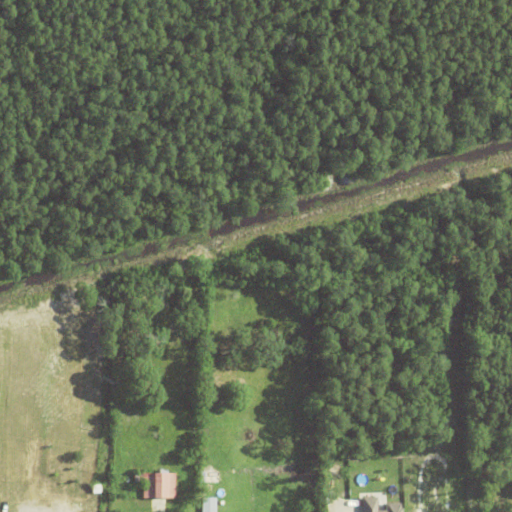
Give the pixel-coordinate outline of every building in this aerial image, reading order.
[(467,274),(498,274),(498,287),(467,287),(467,274)] [(175,472),(175,498),(143,498),(143,482),(134,482),(134,474),(143,474),(143,472),(159,472),(159,461),(167,461),(167,472),(175,472)] [(199,482),(199,471),(217,471),(217,483),(199,482)] [(202,511),(202,497),(216,497),(216,511),(202,511)] [(377,497),(361,498),(361,511),(400,511),(401,503),(385,504),(385,510),(377,510),(377,497)]
